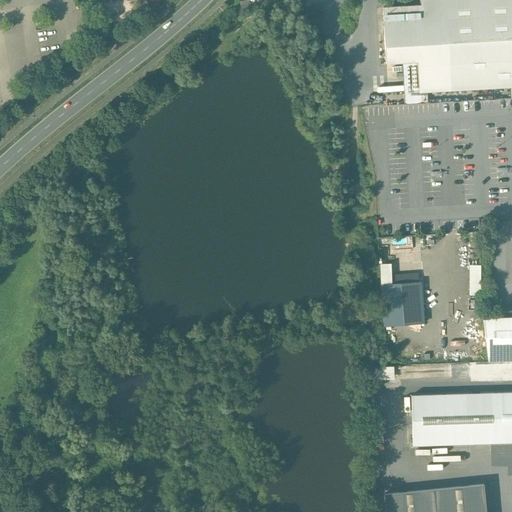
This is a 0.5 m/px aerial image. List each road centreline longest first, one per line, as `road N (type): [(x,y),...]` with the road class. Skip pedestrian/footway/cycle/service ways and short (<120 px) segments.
road 1 (primary): [(0,170),(204,0)]
road 2 (unclassified): [(376,0),(363,71),(350,69),(339,50),(329,0)]
